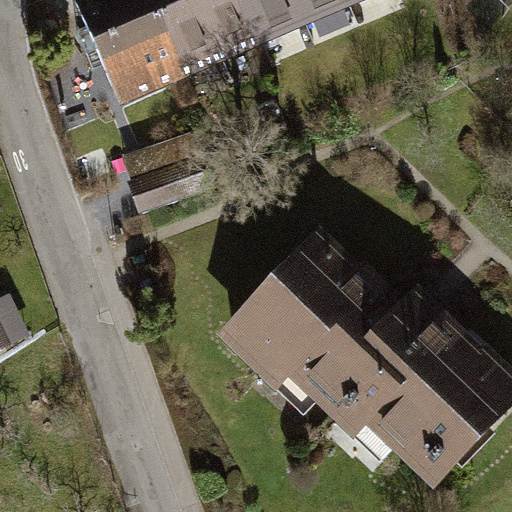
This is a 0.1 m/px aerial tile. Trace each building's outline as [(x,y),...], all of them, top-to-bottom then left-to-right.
[(64,0),(114,115),(184,85),(146,0),(64,0)] [(146,0),(184,85),(255,54),(231,0),(146,0)] [(231,0),(255,54),(385,0),(231,0)] [(123,164),(143,217),(222,187),(202,134),(123,164)] [(434,484),(511,402),(511,386),(418,298),(399,317),(319,241),(227,337),(291,398),(307,381),(364,436),(373,427),(434,484)] [(0,301),(0,356),(38,337),(15,293),(0,301)]
